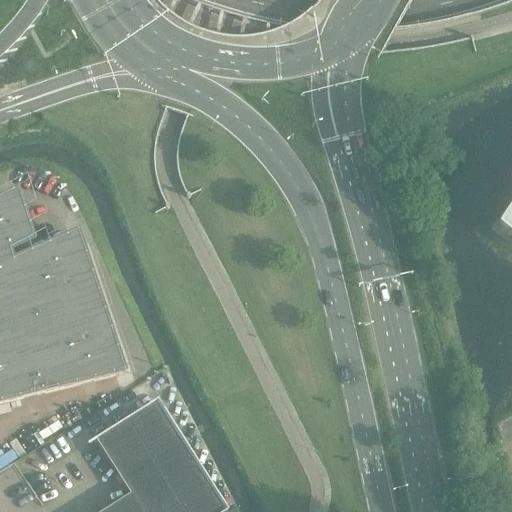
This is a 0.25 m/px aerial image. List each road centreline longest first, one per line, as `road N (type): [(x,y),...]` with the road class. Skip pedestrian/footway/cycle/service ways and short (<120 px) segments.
road 1 (secondary): [(169,61),(261,140),(297,185),(320,240),(383,511)]
road 2 (secondary): [(436,511),(350,135),(345,39)]
road 3 (primary): [(169,61),(269,65),(345,39)]
road 4 (unclassified): [(0,107),(154,54)]
